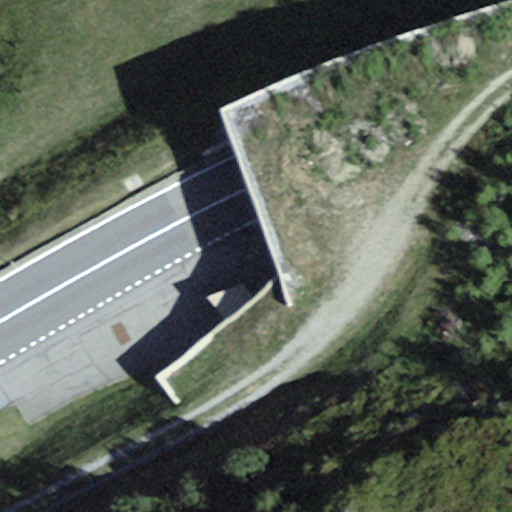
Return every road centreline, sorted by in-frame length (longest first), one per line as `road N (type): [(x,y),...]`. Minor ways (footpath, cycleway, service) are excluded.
road 1 (track): [(35,511),(238,386),(365,284),(511,103)]
road 2 (primary): [(511,86),(142,241),(0,321)]
